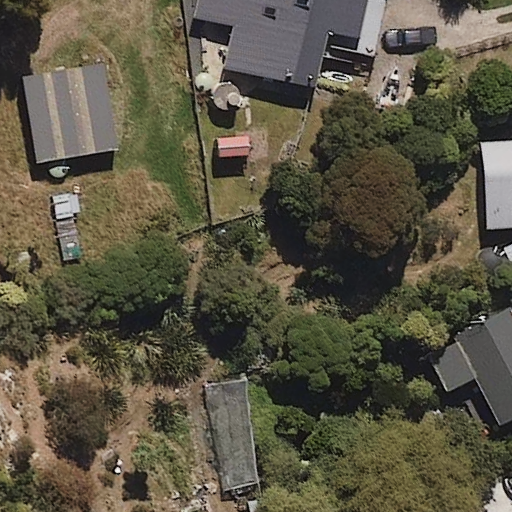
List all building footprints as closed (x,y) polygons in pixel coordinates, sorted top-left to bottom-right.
[(363,0),(207,0),(203,20),(236,27),(226,71),(316,91),(328,35),(355,40),(363,0)] [(158,66),(132,66),(133,138),(159,137),(158,66)] [(115,154),(106,69),(24,79),(34,163),(115,154)] [(511,143),(483,145),(487,231),(511,229),(511,143)] [(511,426),(511,310),(426,356),(447,395),(475,380),(502,432),(511,426)]
